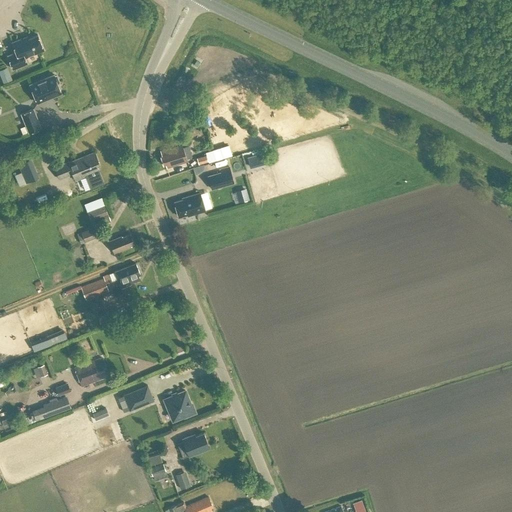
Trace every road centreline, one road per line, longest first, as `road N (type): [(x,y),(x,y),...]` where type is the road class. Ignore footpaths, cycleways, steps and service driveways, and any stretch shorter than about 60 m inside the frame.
road 1 (residential): [(279,511),(141,169),(144,97),(188,0)]
road 2 (primary): [(511,158),(209,0)]
